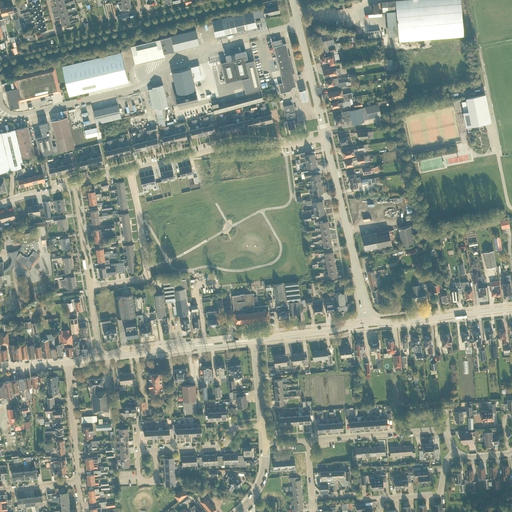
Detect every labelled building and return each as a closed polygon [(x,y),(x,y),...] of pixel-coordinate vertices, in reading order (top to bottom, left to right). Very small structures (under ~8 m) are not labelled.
[(399,41),(464,36),(460,0),(398,0),(381,2),(382,12),(386,11),(388,36),(398,36),(399,41)] [(128,10),(127,8),(131,7),(130,1),(122,3),(122,4),(118,4),(120,11),(124,10),(124,11),(128,10)] [(66,9),(65,6),(65,5),(57,7),(59,13),(67,11),(67,12),(71,11),(70,8),(66,9)] [(279,13),(277,6),(263,9),(265,16),(279,13)] [(10,19),(8,14),(6,7),(0,9),(2,15),(3,19),(7,17),(8,20),(10,19)] [(215,36),(257,26),(253,10),(212,20),(215,36)] [(37,19),(44,17),(42,11),(35,13),(36,16),(33,17),(34,20),(36,19),(37,19)] [(35,26),(45,23),(44,17),(37,19),(37,22),(35,23),(35,26)] [(69,21),(68,18),(68,17),(61,19),(62,25),(70,23),(70,24),(77,22),(77,19),(69,21)] [(22,28),(19,19),(16,19),(14,20),(18,34),(22,33),(21,28),(22,28)] [(40,31),(47,30),(45,23),(35,26),(36,28),(39,27),(40,31)] [(167,52),(199,44),(196,30),(163,37),(167,52)] [(164,53),(167,52),(163,37),(160,38),(160,39),(131,46),(135,63),(165,55),(164,53)] [(289,56),(286,44),(283,44),(281,40),(272,42),(274,47),(277,58),(289,56)] [(335,60),(339,59),(338,53),(331,54),(330,51),(336,50),(335,46),(328,48),(329,52),(325,53),(324,53),(320,54),(321,58),(320,59),(321,61),(322,62),(329,60),(330,65),(336,64),(335,60)] [(226,62),(221,63),(226,83),(242,79),(245,93),(261,90),(254,60),(248,62),(247,59),(248,59),(246,51),(245,51),(244,51),(243,51),(242,52),(235,53),(235,55),(232,54),(231,56),(230,55),(226,56),(225,56),(226,62)] [(69,96),(128,81),(121,52),(62,66),(69,96)] [(281,75),(293,72),(289,56),(277,58),(281,75)] [(387,70),(394,68),(392,58),(385,60),(387,70)] [(19,101),(61,91),(55,68),(13,78),(16,88),(6,90),(10,109),(20,107),(18,98),(19,101)] [(177,95),(196,90),(190,68),(172,72),(176,89),(173,90),(174,95),(177,94),(177,95)] [(324,77),(341,74),(339,68),(336,69),(335,68),(323,71),(324,77)] [(291,87),(291,86),(296,85),(293,72),(281,75),(282,83),(278,84),(280,93),(289,91),(289,89),(290,89),(291,87)] [(168,108),(168,106),(163,85),(152,87),(152,89),(148,90),(153,110),(155,109),(159,127),(165,125),(161,108),(165,107),(165,109),(168,108)] [(301,90),(299,91),(301,101),(303,100),(307,99),(308,99),(306,89),(305,90),(301,90)] [(328,93),(330,99),(343,96),(344,99),(353,97),(351,92),(343,94),(342,90),(328,93)] [(177,105),(198,100),(196,93),(176,98),(177,105)] [(482,124),(491,122),(485,94),(466,98),(466,101),(461,102),(466,127),(467,127),(468,132),(483,129),(482,124)] [(211,102),(213,108),(215,114),(264,101),(262,95),(219,107),(217,101),(211,102)] [(351,105),(351,104),(353,104),(353,103),(352,98),(344,100),(345,102),(339,103),(338,101),(331,103),(331,105),(331,106),(331,107),(332,107),(332,108),(339,107),(339,106),(342,106),(342,107),(344,106),(351,105)] [(293,122),(297,121),(294,111),(293,104),(284,106),(285,111),(285,112),(287,121),(288,123),(289,128),(294,127),(294,123),(293,122)] [(364,120),(380,116),(378,104),(341,112),(342,115),(334,117),(335,121),(335,122),(335,123),(336,124),(336,125),(343,123),(343,121),(351,120),(352,124),(364,122),(364,120)] [(96,124),(121,118),(118,105),(93,111),(96,124)] [(253,118),(255,125),(261,124),(259,117),(256,118),(254,109),(251,110),(253,115),(253,118)] [(238,130),(244,128),(243,121),(239,122),(237,113),(235,114),(238,130)] [(58,151),(74,147),(67,117),(51,121),(58,151)] [(202,127),(199,128),(197,119),(194,120),(194,121),(196,129),(198,136),(204,134),(202,127)] [(53,146),(47,122),(39,124),(42,135),(36,137),(40,156),(55,152),(53,146)] [(182,132),(180,123),(177,124),(179,130),(179,133),(181,140),(187,138),(185,131),(182,132)] [(23,159),(34,156),(28,126),(16,129),(23,159)] [(157,138),(154,139),(153,136),(152,131),(157,130),(156,126),(148,128),(151,140),(153,147),(159,145),(157,138)] [(174,134),(170,135),(168,126),(166,127),(168,136),(170,143),(175,141),(174,134)] [(86,138),(98,135),(97,128),(84,130),(86,138)] [(20,162),(23,162),(15,129),(0,132),(0,172),(21,168),(20,162)] [(145,141),(142,142),(140,133),(137,134),(140,142),(141,150),(147,148),(145,141)] [(347,140),(350,140),(350,136),(346,137),(339,139),(340,141),(339,143),(340,144),(341,145),(348,143),(347,140)] [(129,145),(126,146),(123,137),(121,138),(122,144),(123,146),(125,154),(131,152),(129,145)] [(358,150),(368,148),(368,144),(358,146),(358,148),(353,149),(342,152),(343,154),(342,154),(343,157),(344,158),(354,155),(353,151),(358,150)] [(306,162),(315,160),(314,154),(305,155),(305,152),(300,153),(300,158),(305,157),(306,162)] [(103,163),(102,156),(98,157),(97,153),(95,153),(98,164),(103,163)] [(92,165),(90,159),(87,159),(86,156),(84,156),(87,167),(92,165)] [(358,163),(364,161),(369,161),(369,156),(357,158),(357,157),(350,159),(350,160),(344,161),(345,164),(345,166),(346,167),(353,165),(352,161),(357,160),(358,163)] [(274,158),(269,159),(269,158),(265,160),(266,162),(263,163),(265,171),(277,166),(274,158)] [(246,165),(243,166),(246,173),(258,168),(254,160),(249,162),(249,161),(245,162),(246,165)] [(307,168),(316,166),(315,160),(306,162),(306,167),(303,167),(304,169),(300,170),(301,173),(308,172),(308,169),(307,169),(307,168)] [(68,171),(74,170),(73,165),(72,163),(69,163),(68,161),(66,162),(66,164),(68,171)] [(226,176),(238,170),(233,162),(226,166),(226,167),(222,169),(226,176)] [(191,165),(185,167),(187,175),(193,174),(191,165)] [(206,179),(218,173),(214,165),(202,171),(206,179)] [(371,168),(371,166),(362,168),(363,175),(372,173),(372,172),(373,171),(373,167),(371,168)] [(185,167),(179,168),(181,177),(187,175),(185,167)] [(39,182),(45,181),(43,174),(38,175),(38,173),(39,173),(38,170),(36,170),(39,182)] [(173,170),(166,171),(169,180),(175,178),(173,170)] [(166,171),(160,173),(163,181),(169,180),(166,171)] [(320,174),(313,175),(312,172),(304,173),(305,177),(310,176),(311,181),(311,182),(321,180),(320,174)] [(26,185),(32,184),(30,177),(26,178),(25,177),(26,176),(25,173),(23,174),(26,185)] [(154,174),(147,176),(150,186),(153,185),(154,188),(157,188),(154,174)] [(349,182),(360,179),(360,177),(355,178),(355,174),(348,176),(347,177),(348,179),(349,182)] [(147,176),(140,178),(144,191),(147,190),(146,187),(150,186),(147,176)] [(357,183),(361,182),(362,185),(368,184),(376,183),(375,178),(367,179),(367,178),(361,179),(360,179),(349,182),(350,185),(349,185),(350,188),(351,188),(358,187),(357,183)] [(319,194),(323,193),(322,187),(312,188),(313,193),(310,194),(311,198),(319,197),(319,194)] [(88,192),(89,198),(101,196),(101,194),(95,194),(95,191),(94,188),(90,189),(90,192),(88,192)] [(102,199),(110,197),(110,195),(101,196),(89,198),(90,204),(93,204),(94,207),(102,206),(102,202),(97,203),(96,199),(97,198),(98,200),(102,199)] [(56,211),(65,210),(63,199),(55,201),(56,211)] [(314,209),(323,208),(322,201),(312,203),(314,209)] [(40,215),(44,215),(43,208),(39,209),(39,205),(34,206),(28,207),(29,215),(40,214),(40,215)] [(315,216),(324,214),(323,208),(314,209),(314,214),(311,215),(312,217),(315,217),(315,216)] [(0,215),(1,222),(15,218),(13,211),(0,213),(0,215)] [(99,219),(108,218),(108,215),(102,216),(99,216),(91,217),(92,223),(100,222),(99,219)] [(59,230),(67,229),(66,219),(57,220),(59,230)] [(500,221),(502,229),(509,227),(508,219),(500,221)] [(402,247),(415,244),(411,226),(398,229),(402,247)] [(13,244),(21,243),(21,244),(21,245),(21,247),(20,248),(19,249),(18,250),(17,250),(15,251),(13,252),(12,252),(10,252),(8,252),(8,256),(9,256),(10,256),(11,257),(11,258),(12,259),(12,260),(11,261),(11,264),(10,265),(8,267),(7,268),(5,269),(4,270),(4,274),(5,273),(5,272),(6,271),(7,270),(8,270),(10,269),(12,269),(13,267),(14,267),(13,267),(13,265),(13,264),(13,262),(14,261),(15,259),(16,259),(27,267),(26,268),(29,270),(32,267),(31,266),(40,255),(39,255),(40,255),(36,252),(39,248),(38,241),(39,241),(37,232),(25,233),(25,230),(23,231),(23,234),(11,235),(12,244),(13,244)] [(391,245),(390,239),(394,238),(393,230),(389,231),(362,236),(363,241),(362,242),(363,244),(363,245),(364,245),(365,251),(391,245)] [(56,242),(55,236),(48,237),(49,245),(53,245),(52,243),(56,242)] [(502,249),(500,236),(493,237),(495,250),(502,249)] [(70,248),(70,244),(69,238),(60,239),(62,249),(64,249),(70,248)] [(483,252),(486,268),(496,266),(493,250),(483,252)] [(117,253),(117,254),(116,252),(114,253),(97,255),(98,261),(102,261),(102,264),(109,263),(109,260),(105,260),(104,256),(106,256),(106,257),(110,256),(110,258),(118,256),(117,253)] [(70,268),(73,268),(71,257),(63,258),(64,263),(65,262),(65,265),(64,265),(65,273),(70,272),(70,268)] [(119,272),(123,272),(124,272),(123,262),(115,263),(115,268),(110,268),(110,266),(105,266),(105,267),(99,268),(100,276),(107,276),(107,275),(116,273),(119,272)] [(378,286),(377,286),(373,270),(367,272),(371,288),(375,303),(381,302),(378,286)] [(506,283),(502,284),(504,295),(507,294),(508,295),(510,295),(510,294),(511,294),(510,283),(509,278),(511,278),(510,275),(505,275),(506,283)] [(71,287),(76,287),(74,276),(65,278),(65,279),(60,280),(61,285),(65,284),(66,288),(68,289),(71,288),(71,287)] [(482,276),(477,277),(478,283),(476,283),(478,297),(482,297),(482,299),(486,298),(486,296),(485,286),(483,287),(482,276)] [(184,288),(186,288),(185,279),(163,282),(166,302),(175,301),(176,305),(174,306),(175,316),(181,315),(182,320),(181,320),(182,329),(189,328),(189,326),(190,326),(189,322),(188,319),(187,314),(188,314),(184,288)] [(299,301),(298,300),(300,300),(298,280),(281,282),(281,284),(281,283),(283,298),(283,305),(287,305),(288,310),(290,310),(290,315),(300,314),(299,301)] [(493,282),(490,282),(491,290),(492,295),(496,295),(497,296),(500,295),(501,294),(500,287),(499,287),(499,285),(499,280),(493,281),(493,282)] [(450,289),(452,301),(453,301),(455,301),(456,300),(458,300),(457,296),(458,296),(458,294),(462,293),(461,288),(460,288),(460,281),(455,282),(456,288),(450,289)] [(472,289),(469,290),(468,281),(462,282),(463,291),(465,290),(466,299),(469,299),(470,299),(472,299),(473,298),(472,289)] [(275,299),(283,298),(281,283),(281,284),(274,284),(275,299)] [(442,293),(442,289),(442,286),(440,284),(439,284),(433,285),(433,292),(440,291),(440,294),(441,302),(448,301),(447,293),(442,293)] [(416,299),(425,298),(425,291),(420,292),(419,286),(413,287),(413,293),(411,293),(412,300),(413,300),(416,300),(416,299)] [(348,309),(351,309),(350,303),(347,303),(346,292),(335,293),(336,298),(334,298),(335,301),(337,301),(337,304),(336,304),(337,311),(348,310),(348,309)] [(267,305),(254,307),(253,305),(254,305),(253,293),(245,294),(240,294),(240,295),(232,296),(233,304),(234,304),(234,309),(235,323),(270,319),(269,310),(268,310),(267,305)] [(118,319),(135,316),(132,294),(115,297),(118,319)] [(166,317),(164,302),(165,302),(164,294),(155,296),(158,318),(162,318),(163,322),(161,323),(163,332),(169,331),(167,317),(166,317)] [(76,310),(81,309),(79,298),(71,299),(72,302),(67,303),(68,311),(74,310),(73,306),(75,306),(76,310)] [(326,312),(335,311),(334,302),(325,303),(326,312)] [(313,313),(323,312),(323,304),(312,305),(313,313)] [(194,311),(198,310),(197,305),(192,305),(192,311),(190,311),(191,320),(192,320),(193,328),(199,327),(198,319),(195,319),(194,311)] [(289,317),(288,310),(287,305),(283,305),(276,306),(278,318),(289,317)] [(218,318),(218,317),(219,317),(219,310),(206,312),(207,317),(208,326),(219,325),(218,318)] [(70,318),(72,333),(79,332),(77,318),(77,314),(70,315),(71,318),(70,318)] [(143,323),(143,319),(143,314),(137,315),(140,335),(152,333),(151,327),(150,327),(149,322),(143,323)] [(81,336),(85,336),(88,335),(86,322),(78,323),(79,327),(80,327),(81,336)] [(126,337),(138,335),(137,328),(136,324),(137,324),(137,323),(124,325),(124,326),(125,326),(126,330),(125,330),(126,337)] [(107,340),(116,339),(117,337),(116,328),(104,330),(105,339),(107,340)] [(505,329),(498,330),(499,338),(502,338),(502,343),(506,343),(506,338),(505,329)] [(67,356),(73,355),(72,334),(69,334),(69,330),(61,330),(62,335),(62,344),(69,343),(70,347),(66,347),(67,356)] [(480,331),(473,332),(474,340),(476,340),(477,347),(481,347),(481,340),(480,331)] [(9,345),(8,332),(0,333),(0,342),(0,345),(9,345)] [(470,342),(469,342),(468,333),(461,333),(462,341),(465,341),(466,352),(471,352),(470,342)] [(48,340),(52,340),(54,340),(53,334),(46,335),(46,339),(42,340),(44,358),(50,357),(48,340)] [(445,336),(441,336),(442,341),(442,346),(447,345),(448,353),(452,353),(451,348),(450,345),(451,345),(450,343),(452,343),(452,338),(450,339),(449,334),(445,335),(445,336)] [(431,336),(423,337),(424,346),(428,346),(428,354),(432,353),(432,346),(432,345),(432,342),(431,342),(431,336)] [(421,345),(419,345),(418,337),(412,338),(412,347),(413,349),(413,350),(414,350),(415,351),(416,351),(417,360),(422,359),(421,345)] [(393,340),(392,340),(391,340),(390,340),(389,341),(386,341),(387,346),(388,353),(392,353),(393,356),(394,367),(401,367),(400,355),(396,355),(396,352),(395,343),(393,343),(393,340)] [(380,357),(379,342),(369,343),(370,351),(376,350),(376,352),(377,352),(377,358),(380,357)] [(361,344),(356,344),(357,354),(361,354),(361,356),(366,356),(364,343),(361,344)] [(8,360),(7,349),(6,345),(0,346),(2,361),(8,360)] [(340,349),(341,357),(350,356),(350,362),(355,362),(354,355),(351,355),(350,347),(347,347),(347,348),(340,349)] [(327,350),(312,351),(313,360),(328,358),(328,364),(332,364),(331,354),(327,355),(327,350)] [(298,353),(299,363),(303,363),(303,366),(308,365),(307,359),(305,359),(304,353),(301,353),(301,352),(298,353)] [(296,364),(299,363),(298,353),(295,353),(295,354),(292,354),(293,361),(290,361),(291,367),(296,367),(296,364)] [(280,355),(281,365),(284,365),(285,368),(290,367),(289,361),(286,361),(286,355),(283,355),(280,355)] [(240,364),(235,365),(235,366),(229,367),(230,374),(234,374),(234,377),(241,376),(240,364)] [(226,377),(226,374),(225,374),(225,366),(215,367),(216,375),(220,375),(220,378),(226,377)] [(212,367),(203,368),(203,376),(213,376),(212,367)] [(187,380),(186,378),(186,369),(174,370),(175,381),(187,380)] [(125,373),(127,383),(130,382),(131,385),(136,385),(135,379),(132,379),(131,372),(129,373),(129,372),(125,373)] [(123,383),(127,383),(125,373),(122,373),(122,374),(120,374),(121,380),(118,381),(118,387),(123,386),(123,383)] [(155,391),(160,391),(163,390),(161,373),(149,374),(149,375),(148,375),(148,377),(149,377),(150,394),(155,393),(155,391)] [(58,377),(56,377),(56,376),(51,376),(51,377),(48,377),(48,382),(47,382),(47,386),(48,386),(49,391),(49,394),(53,394),(52,394),(58,393),(57,380),(58,380),(58,377)] [(25,394),(26,400),(27,403),(29,403),(28,398),(28,397),(25,378),(18,379),(19,388),(20,388),(21,395),(25,394)] [(17,397),(16,397),(16,393),(20,393),(17,379),(11,380),(15,402),(18,401),(17,397)] [(102,379),(89,379),(90,387),(92,386),(92,394),(91,394),(91,395),(92,395),(94,412),(109,411),(107,390),(98,391),(98,389),(103,389),(102,386),(103,386),(102,379)] [(8,397),(13,396),(10,380),(5,381),(8,397)] [(195,385),(182,385),(183,396),(183,400),(184,414),(197,413),(195,385)] [(239,393),(233,393),(232,393),(232,392),(229,392),(230,400),(237,399),(238,408),(248,407),(247,403),(246,396),(239,396),(239,393)] [(276,397),(276,404),(284,404),(284,399),(288,399),(288,396),(284,396),(276,397)] [(55,406),(54,397),(47,397),(47,406),(55,406)] [(472,403),(470,403),(470,407),(466,407),(466,411),(455,412),(456,422),(463,422),(462,414),(466,414),(466,415),(472,414),(471,407),(472,407),(472,403)] [(487,421),(493,420),(492,413),(496,412),(495,404),(492,405),(492,408),(489,408),(490,411),(487,411),(487,421)] [(55,416),(63,416),(62,409),(55,410),(55,407),(45,407),(45,412),(50,412),(50,419),(55,419),(55,416)] [(356,421),(355,421),(351,421),(351,417),(348,417),(349,422),(350,422),(350,429),(356,429),(356,421)] [(146,426),(143,426),(143,421),(139,421),(140,431),(144,430),(145,438),(151,437),(151,430),(150,430),(146,430),(146,426)] [(183,428),(182,428),(178,428),(177,424),(173,424),(173,433),(176,433),(177,436),(183,436),(183,428)] [(84,439),(85,438),(85,439),(87,439),(87,438),(93,438),(93,431),(93,427),(83,428),(84,439)] [(14,431),(4,433),(7,446),(16,444),(14,431)] [(492,444),(498,444),(497,437),(492,437),(491,432),(484,432),(485,446),(493,446),(492,444)] [(460,435),(461,442),(468,441),(468,443),(472,443),(472,434),(460,435)] [(96,448),(96,447),(98,446),(98,440),(91,441),(91,443),(85,444),(85,445),(85,447),(86,451),(92,451),(92,449),(96,448)] [(426,454),(429,454),(428,444),(423,445),(423,452),(422,452),(422,450),(419,450),(419,459),(424,459),(424,457),(426,457),(426,454)] [(440,458),(439,449),(434,449),(434,444),(428,444),(429,454),(432,454),(432,457),(435,456),(435,458),(440,458)] [(406,446),(407,455),(412,454),(412,457),(415,456),(415,448),(412,449),(411,445),(406,446)] [(379,455),(378,455),(378,446),(370,447),(371,456),(376,455),(376,458),(380,457),(379,455)] [(400,455),(399,455),(398,446),(390,447),(391,456),(396,455),(397,458),(400,457),(400,455)] [(399,455),(400,455),(407,455),(406,446),(398,446),(399,455)] [(366,456),(371,456),(370,447),(363,448),(363,456),(362,456),(362,459),(366,458),(366,456)] [(362,456),(363,456),(363,448),(356,448),(356,451),(353,451),(354,459),(357,459),(357,457),(362,456)] [(238,463),(246,462),(246,459),(252,459),(251,449),(244,449),(244,455),(241,455),(241,459),(238,459),(238,463)] [(232,463),(231,463),(230,453),(223,454),(223,456),(220,456),(221,465),(225,465),(224,464),(230,463),(230,466),(232,466),(232,463)] [(241,459),(241,455),(238,455),(238,453),(230,453),(231,463),(232,463),(237,463),(237,464),(236,465),(236,466),(246,466),(246,462),(238,463),(238,459),(241,459)] [(221,465),(220,456),(217,456),(217,454),(210,455),(210,464),(211,464),(216,464),(216,467),(218,467),(218,465),(221,465)] [(200,466),(200,457),(196,457),(196,455),(189,456),(190,465),(191,465),(195,465),(195,468),(198,468),(198,466),(200,466)] [(211,464),(210,464),(210,455),(203,455),(203,457),(200,457),(200,466),(204,466),(204,465),(209,465),(209,468),(211,467),(211,464)] [(191,465),(190,465),(189,456),(182,456),(183,466),(188,466),(189,469),(191,469),(191,465)] [(175,465),(174,464),(174,459),(177,459),(177,457),(174,457),(174,458),(164,458),(164,465),(175,465)] [(289,472),(289,469),(288,469),(287,459),(280,460),(281,470),(282,469),(287,469),(287,472),(289,472)] [(288,469),(289,469),(293,469),(294,472),(296,472),(296,468),(295,468),(294,459),(287,459),(288,469)] [(282,473),(282,469),(281,470),(280,460),(273,460),(274,470),(280,470),(280,473),(282,473)] [(175,471),(175,466),(178,466),(177,464),(174,464),(175,465),(164,465),(165,472),(175,471)] [(507,478),(507,475),(509,475),(508,466),(502,466),(502,475),(501,475),(501,479),(507,478)] [(430,483),(429,474),(427,474),(427,469),(415,470),(415,478),(419,477),(419,484),(422,484),(428,484),(428,483),(430,483)] [(87,479),(94,478),(94,476),(101,475),(101,473),(107,473),(107,470),(100,470),(94,471),(94,473),(87,474),(87,479)] [(350,471),(345,471),(345,470),(338,471),(339,480),(341,480),(341,485),(348,485),(348,480),(350,479),(350,471)] [(471,482),(471,479),(473,479),(473,470),(466,470),(466,479),(464,479),(465,483),(471,482)] [(175,478),(175,473),(178,473),(178,471),(175,471),(165,472),(165,479),(175,478)] [(327,481),(326,481),(326,471),(320,472),(320,481),(320,485),(319,485),(320,490),(328,490),(328,485),(327,485),(327,481)] [(229,477),(226,481),(229,483),(232,484),(233,485),(235,486),(237,488),(238,487),(239,485),(241,481),(228,473),(226,475),(229,477)] [(383,489),(383,482),(386,481),(386,474),(379,475),(380,479),(377,479),(378,489),(383,489)] [(408,482),(411,482),(410,475),(407,475),(407,479),(401,479),(402,487),(408,487),(408,482)] [(402,487),(401,479),(395,479),(395,476),(391,476),(392,484),(395,483),(395,488),(402,487)] [(301,487),(301,480),(298,480),(297,477),(290,478),(290,481),(292,481),(293,486),(290,486),(290,488),(301,487)] [(165,479),(166,486),(176,485),(175,480),(178,480),(178,478),(175,478),(165,479)] [(187,494),(183,490),(182,489),(175,495),(180,501),(182,499),(181,499),(187,494)] [(59,500),(61,499),(68,498),(68,492),(60,493),(61,497),(57,497),(57,498),(55,498),(55,501),(59,501),(59,500)] [(292,502),(302,501),(302,494),(293,495),(294,500),(291,500),(292,502)] [(216,509),(206,497),(200,501),(209,511),(212,511),(213,511),(214,511),(215,511),(215,510),(216,509)] [(300,511),(300,509),(303,509),(302,501),(292,502),(292,504),(294,504),(295,509),(292,509),(292,511),(300,511)]
